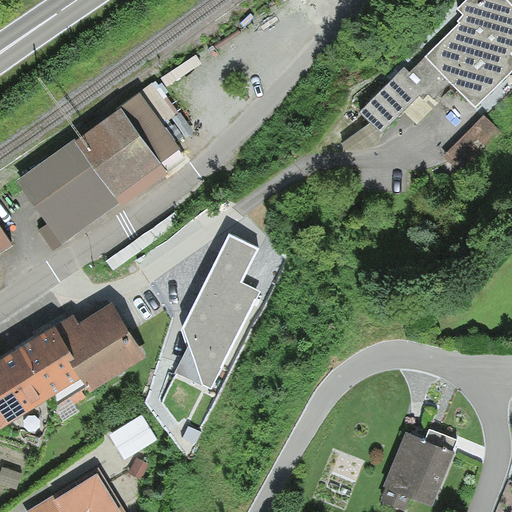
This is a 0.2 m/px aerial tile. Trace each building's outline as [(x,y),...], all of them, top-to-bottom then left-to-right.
[(459,26),(426,59),(450,83),(477,109),(511,73),(511,4),(507,0),(467,0),(458,10),(464,16),(460,20),(457,23),(459,26)] [(434,99),(450,83),(426,59),(410,75),(405,69),(361,112),(382,133),(421,95),(424,98),(428,93),(434,99)] [(140,95),(121,108),(162,163),(180,150),(140,95)] [(121,108),(17,183),(62,244),(121,201),(124,205),(168,173),(162,163),(121,108)] [(484,115),(444,157),(464,175),(503,132),(484,115)] [(0,228),(0,254),(12,247),(0,228)] [(195,308),(182,332),(203,383),(212,388),(260,292),(240,282),(258,248),(231,235),(195,308)] [(191,313),(204,284),(169,269),(157,299),(191,313)] [(73,318),(56,329),(77,362),(71,365),(85,387),(90,394),(146,358),(113,306),(80,328),(73,318)] [(56,329),(0,364),(0,432),(52,399),(56,406),(85,387),(71,365),(77,362),(56,329)] [(159,439),(143,415),(110,436),(125,460),(159,439)] [(432,509),(456,454),(453,453),(457,442),(429,431),(424,442),(408,435),(385,490),(380,503),(401,511),(406,511),(411,500),(432,509)] [(137,458),(130,474),(143,479),(150,463),(137,458)] [(57,494),(27,511),(124,511),(99,469),(57,494)]
